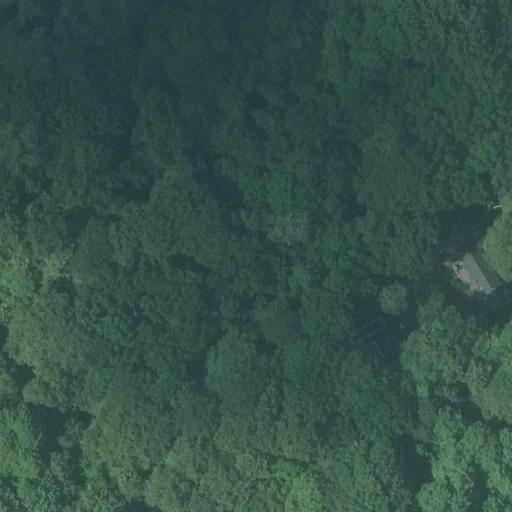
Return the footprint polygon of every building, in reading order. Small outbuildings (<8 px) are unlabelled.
[(379,61),(355,22),(325,40),(350,80),(379,61)] [(342,90),(351,85),(348,80),(339,85),(342,90)] [(0,232),(31,214),(17,191),(0,200),(0,232)] [(303,256),(279,217),(249,235),(274,275),(303,256)] [(491,317),(510,305),(501,290),(500,291),(474,248),(458,258),(484,301),(482,302),(491,317)] [(430,290),(438,303),(444,301),(436,287),(430,290)] [(387,373),(404,362),(379,320),(331,348),(357,391),(374,381),(367,368),(380,360),(387,373)] [(465,440),(468,446),(475,442),(471,435),(465,440)] [(483,511),(502,501),(488,478),(430,511),(483,511)]
